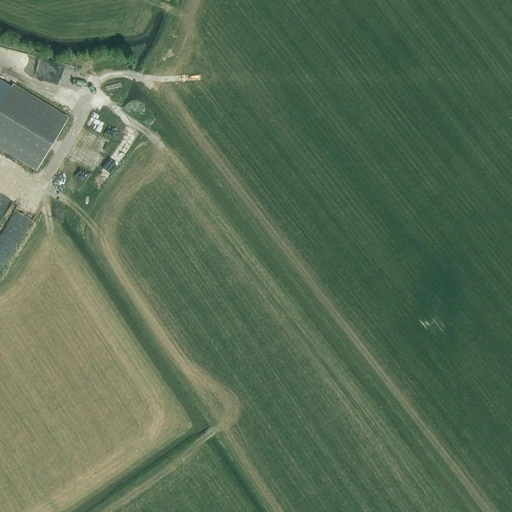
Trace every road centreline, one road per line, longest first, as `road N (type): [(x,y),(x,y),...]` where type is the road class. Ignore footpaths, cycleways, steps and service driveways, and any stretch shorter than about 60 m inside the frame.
road 1 (track): [(0,171),(37,194),(91,104),(0,65)]
road 2 (track): [(196,78),(117,74),(76,95)]
